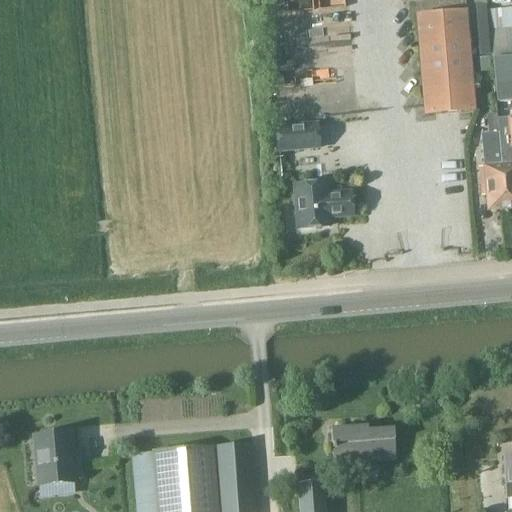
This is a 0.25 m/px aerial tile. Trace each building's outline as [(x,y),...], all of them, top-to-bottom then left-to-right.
[(487,12),(487,7),(477,8),(481,58),(491,57),(487,12)] [(511,100),(511,9),(490,11),(497,102),(511,100)] [(425,116),(475,112),(467,13),(417,17),(425,116)] [(477,73),(490,72),(489,58),(476,60),(477,73)] [(511,119),(498,121),(498,124),(499,136),(506,209),(511,208),(511,119)] [(498,124),(487,125),(488,137),(499,136),(498,124)] [(320,150),(317,126),(278,129),(281,153),(320,150)] [(506,209),(499,136),(488,137),(483,137),(486,168),(480,168),(482,196),(488,195),(489,210),(506,209)] [(328,200),(327,185),(295,187),(298,230),(330,228),(329,216),(336,215),(337,219),(353,218),(351,194),(335,195),(335,199),(328,200)] [(368,430),(368,426),(332,428),(334,465),(395,461),(394,428),(368,430)] [(75,483),(74,479),(83,478),(81,460),(73,461),(70,433),(34,436),(39,486),(75,483)] [(257,511),(253,446),(152,453),(132,454),(136,511),(257,511)] [(511,451),(502,452),(504,495),(511,494),(511,451)] [(326,511),(325,485),(299,486),(300,511),(326,511)]
